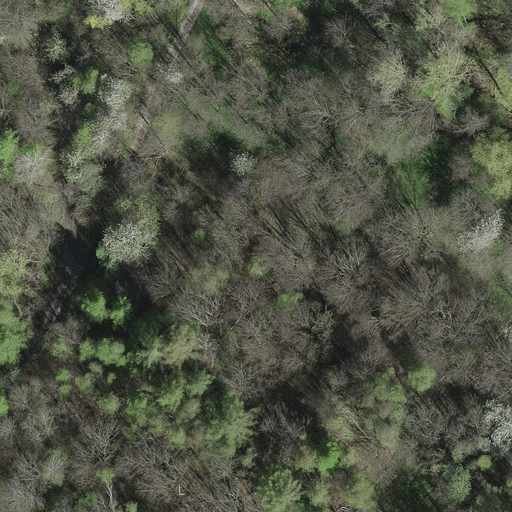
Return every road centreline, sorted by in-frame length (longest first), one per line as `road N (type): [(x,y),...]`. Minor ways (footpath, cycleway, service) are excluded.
road 1 (track): [(50,0),(72,267),(0,390)]
road 2 (track): [(72,267),(102,238),(201,0)]
